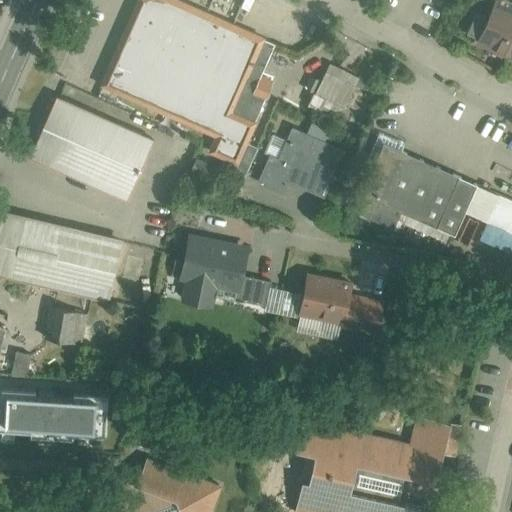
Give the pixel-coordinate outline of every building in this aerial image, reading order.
[(112,62),(102,89),(216,142),(208,158),(223,165),(220,173),(245,184),(259,153),(249,149),(272,94),(261,88),(277,51),(166,0),(145,0),(138,4),(112,62)] [(474,50),(511,65),(511,20),(491,12),(485,26),(475,22),(467,40),(477,44),(474,50)] [(155,145),(55,100),(27,163),(127,208),(155,145)] [(328,197),(348,150),(294,127),(283,155),(272,150),(259,181),(289,193),(293,183),(328,197)] [(407,145),(379,134),(368,161),(376,164),(354,217),(397,235),(401,225),(511,270),(511,201),(402,157),(407,145)] [(123,246),(0,219),(0,283),(110,307),(123,246)] [(198,232),(184,302),(217,308),(221,291),(275,301),(278,283),(248,277),(255,243),(198,232)] [(365,285),(318,275),(309,321),(377,335),(383,309),(361,304),(365,285)] [(46,315),(39,344),(75,352),(81,322),(46,315)] [(15,362),(3,360),(0,371),(0,380),(27,380),(31,358),(17,354),(15,362)] [(27,380),(0,380),(0,408),(25,409),(27,380)] [(215,511),(224,486),(142,457),(124,509),(132,511),(215,511)]
